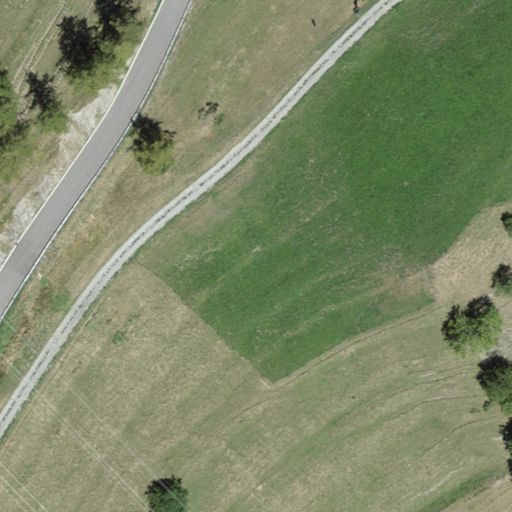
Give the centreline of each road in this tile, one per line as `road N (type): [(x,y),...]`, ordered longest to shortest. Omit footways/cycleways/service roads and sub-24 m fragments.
road 1 (track): [(0,428),(115,262),(391,0)]
road 2 (unclassified): [(178,0),(113,128),(0,297)]
